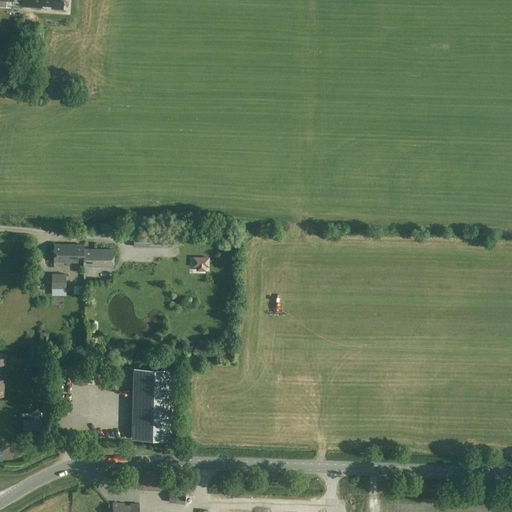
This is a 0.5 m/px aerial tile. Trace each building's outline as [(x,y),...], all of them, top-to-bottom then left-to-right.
[(0,0),(13,0),(13,2),(22,2),(22,6),(62,8),(62,0),(0,0)] [(150,247),(150,234),(133,234),(133,246),(150,247)] [(53,261),(83,262),(83,249),(84,249),(84,245),(54,244),(53,261)] [(113,250),(84,249),(83,249),(83,262),(83,266),(113,267),(113,250)] [(52,285),(66,286),(66,273),(52,273),(52,285)] [(172,439),(173,369),(134,368),(132,438),(172,439)] [(80,372),(79,382),(89,384),(90,373),(80,372)] [(280,396),(307,395),(306,378),(280,379),(280,396)] [(23,413),(43,414),(44,403),(24,402),(23,413)] [(40,431),(40,421),(31,421),(30,430),(40,431)] [(174,492),(172,503),(185,504),(186,494),(174,492)] [(138,511),(139,504),(112,502),(111,511),(138,511)]
